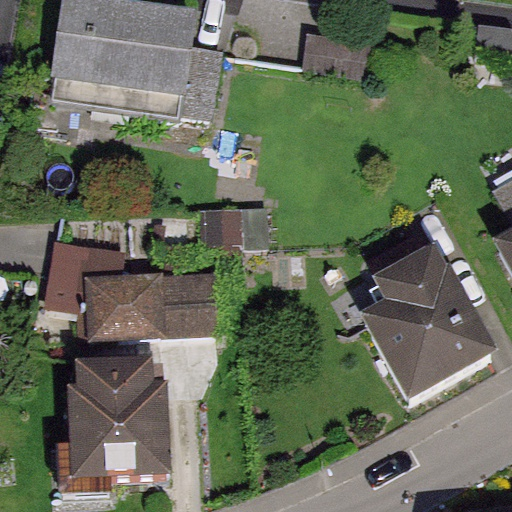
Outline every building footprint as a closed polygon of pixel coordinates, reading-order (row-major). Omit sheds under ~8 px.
[(198,44),(68,16),(50,103),(179,131),(198,44)] [(316,33),(309,70),(364,81),(371,43),(316,33)] [(511,243),(489,256),(511,299),(511,243)] [(480,370),(425,276),(342,324),(397,418),(480,370)] [(208,289),(74,299),(78,354),(212,344),(208,289)] [(162,385),(62,388),(66,497),(166,493),(162,385)]
